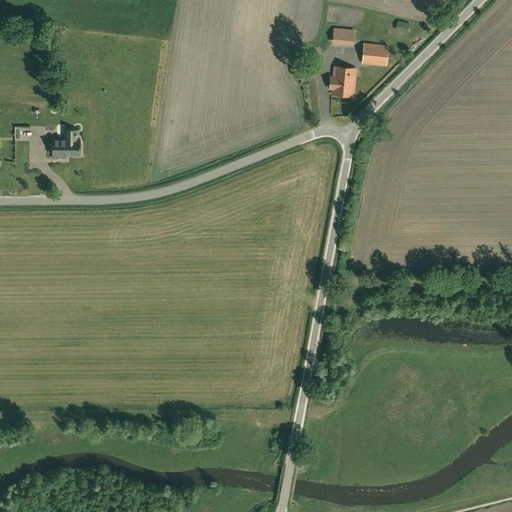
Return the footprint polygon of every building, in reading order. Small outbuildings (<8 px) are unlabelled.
[(409,24),(398,21),(395,30),(407,32),(409,24)] [(333,41),(345,42),(346,30),(334,29),(333,41)] [(0,38),(0,56),(8,58),(8,55),(20,56),(20,53),(16,53),(16,50),(23,51),(24,41),(19,41),(19,40),(0,38)] [(386,65),(388,46),(364,44),(362,63),(386,65)] [(21,84),(23,59),(0,56),(0,86),(22,89),(23,85),(21,84)] [(308,77),(309,64),(293,62),(291,75),(308,77)] [(353,97),(356,68),(334,66),(333,77),(330,77),(329,88),(332,89),(331,94),(353,97)] [(0,96),(40,101),(41,92),(0,86),(0,96)] [(80,139),(78,139),(76,139),(76,135),(77,135),(77,130),(78,130),(75,130),(65,130),(65,139),(52,139),(52,143),(48,143),(48,153),(52,153),(52,157),(64,157),(64,155),(80,155),(80,139)]
